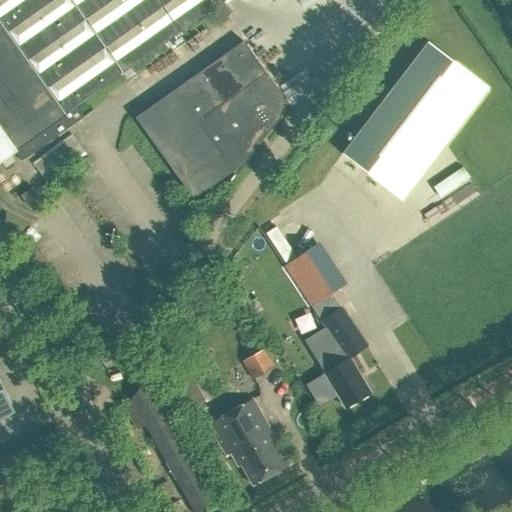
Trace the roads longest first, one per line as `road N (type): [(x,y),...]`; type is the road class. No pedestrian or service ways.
road 1 (tertiary): [(114,511),(60,359),(0,274)]
road 2 (tertiary): [(511,384),(292,511)]
